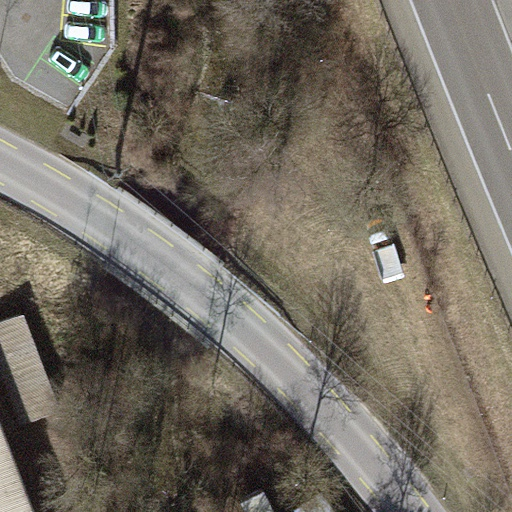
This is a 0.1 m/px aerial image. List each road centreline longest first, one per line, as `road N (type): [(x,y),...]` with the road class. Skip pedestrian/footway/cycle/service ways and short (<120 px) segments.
road 1 (primary): [(424,511),(254,316),(70,184),(0,151)]
road 2 (trunk): [(457,0),(511,142)]
